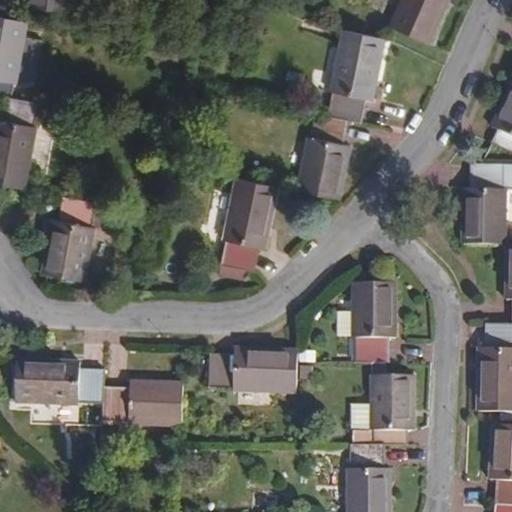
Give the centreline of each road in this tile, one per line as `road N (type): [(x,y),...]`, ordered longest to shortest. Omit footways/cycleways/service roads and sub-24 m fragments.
road 1 (residential): [(7,296),(61,315),(243,315),(303,282),(370,208)]
road 2 (residential): [(370,208),(436,277),(445,316),(435,511)]
road 3 (residential): [(370,208),(420,147),(496,0)]
